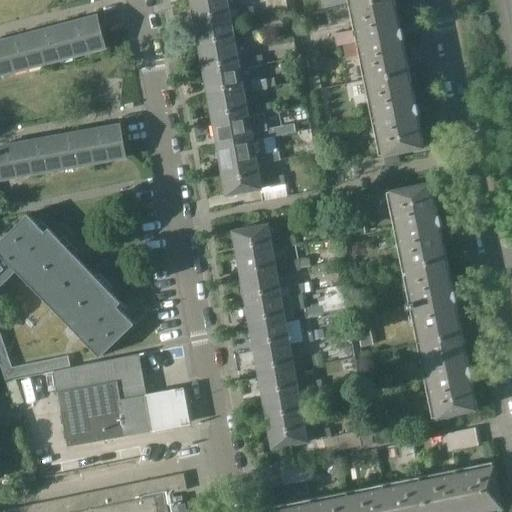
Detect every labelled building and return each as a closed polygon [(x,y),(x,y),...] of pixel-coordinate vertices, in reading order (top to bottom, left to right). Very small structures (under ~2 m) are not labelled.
[(196,26),(232,19),(255,15),(253,6),(230,10),(227,0),(202,0),(191,2),(196,26)] [(404,39),(404,38),(402,28),(397,29),(391,0),(375,0),(353,5),(368,80),(406,72),(399,40),(404,39)] [(97,16),(67,24),(75,57),(106,49),(97,16)] [(200,50),(237,43),(232,19),(196,26),(200,50)] [(67,24),(36,32),(45,65),(75,57),(67,24)] [(258,29),(243,32),(245,42),(260,39),(258,29)] [(36,32),(6,40),(15,73),(45,65),(36,32)] [(0,76),(15,73),(6,40),(0,41),(0,76)] [(200,50),(205,74),(241,68),(237,43),(200,50)] [(262,53),(247,56),(249,66),(264,63),(262,53)] [(205,74),(209,98),(245,91),(241,68),(205,74)] [(383,156),(399,153),(421,148),(415,115),(419,114),(419,113),(417,103),(412,104),(406,72),(368,80),(383,156)] [(320,76),(311,78),(313,90),(322,88),(320,76)] [(267,78),(251,81),(253,89),(268,87),(267,78)] [(209,98),(213,122),(249,116),(245,91),(209,98)] [(271,101),(256,104),(257,114),(273,111),(271,101)] [(254,140),(249,116),(213,122),(218,146),(254,140)] [(120,125),(89,130),(95,163),(126,158),(120,125)] [(276,126),(260,129),(262,138),(277,135),(276,126)] [(89,130),(58,136),(64,169),(95,163),(89,130)] [(58,136),(27,142),(33,174),(64,169),(58,136)] [(218,146),(222,170),(258,164),(254,140),(218,146)] [(0,146),(0,169),(2,180),(33,174),(27,142),(0,146)] [(280,150),(265,153),(267,162),(282,159),(280,150)] [(258,164),(222,170),(227,196),(238,194),(238,193),(261,188),(262,188),(260,175),(258,164)] [(262,188),(261,188),(263,199),(288,195),(284,175),(273,177),(272,173),(260,175),(262,188)] [(442,226),(440,216),(440,214),(435,215),(428,183),(406,187),(406,185),(395,187),(395,190),(390,191),(406,266),(444,259),(437,227),(442,226)] [(344,237),(366,233),(362,214),(354,216),(353,209),(339,212),(344,237)] [(100,357),(102,355),(105,352),(134,324),(117,306),(121,303),(49,228),(45,232),(28,214),(0,241),(0,283),(2,285),(16,271),(13,268),(17,264),(85,334),(81,338),(100,357)] [(237,254),(273,247),(269,223),(233,230),(237,254)] [(295,235),(280,238),(282,245),(296,243),(295,235)] [(273,247),(237,254),(242,278),(278,271),(273,247)] [(300,259),(285,262),(287,270),(301,267),(300,259)] [(457,301),(457,300),(455,290),(450,291),(444,259),(406,266),(421,342),(459,334),(452,302),(457,301)] [(278,271),(242,278),(246,302),(282,296),(278,271)] [(304,283),(289,285),(290,294),(306,291),(304,283)] [(246,302),(250,326),(287,320),(282,296),(246,302)] [(309,307),(294,310),(295,318),(311,315),(309,307)] [(250,326),(255,350),(291,344),(287,320),(250,326)] [(313,331),(298,333),(300,342),(315,339),(313,331)] [(436,418),(452,415),(474,410),(468,377),(473,376),(470,365),(465,366),(459,334),(421,342),(436,418)] [(291,344),(255,350),(259,374),(295,368),(291,344)] [(0,359),(9,357),(6,349),(0,350),(0,359)] [(138,354),(54,371),(62,414),(68,447),(129,436),(129,435),(152,431),(152,430),(150,430),(144,397),(146,397),(146,395),(144,396),(137,356),(138,355),(138,354)] [(318,354),(302,357),(304,366),(320,363),(318,354)] [(62,368),(71,366),(68,356),(60,358),(62,368)] [(12,368),(9,357),(0,359),(0,364),(2,371),(12,368)] [(60,358),(52,360),(54,370),(62,368),(60,358)] [(54,370),(52,360),(43,361),(45,372),(54,370)] [(43,361),(35,363),(37,373),(45,372),(43,361)] [(37,373),(35,363),(26,365),(29,375),(37,373)] [(26,365),(15,367),(17,377),(29,375),(26,365)] [(17,377),(15,367),(12,368),(2,371),(5,380),(17,377)] [(295,368),(259,374),(263,398),(300,392),(295,368)] [(321,379),(307,382),(309,390),(323,388),(321,379)] [(391,388),(376,391),(378,404),(393,401),(391,388)] [(300,392),(263,398),(268,423),(304,416),(300,392)] [(326,404),(311,406),(313,414),(327,412),(326,404)] [(309,441),(307,432),(304,416),(268,423),(272,448),(274,448),(275,449),(284,448),(283,446),(292,445),(309,441)] [(330,428),(307,432),(309,441),(332,437),(330,428)] [(449,450),(478,444),(475,429),(447,435),(449,450)] [(372,444),(370,435),(364,436),(363,431),(337,436),(340,450),(362,446),(372,444)] [(311,457),(309,441),(292,445),(295,460),(311,457)] [(13,453),(17,464),(29,459),(25,449),(13,453)] [(282,469),(285,484),(285,485),(286,485),(312,480),(309,464),(282,469)] [(501,508),(502,508),(494,466),(421,480),(427,511),(457,511),(459,511),(470,511),(470,509),(500,503),(501,508)] [(15,473),(19,491),(38,487),(34,469),(15,473)] [(187,511),(186,504),(183,505),(182,497),(156,502),(155,497),(187,491),(184,475),(0,511),(187,511)] [(427,511),(421,480),(348,495),(351,511),(427,511)] [(351,511),(348,495),(275,510),(275,511),(351,511)]
